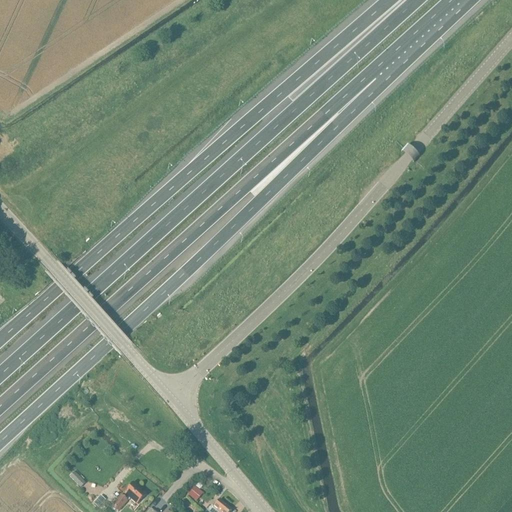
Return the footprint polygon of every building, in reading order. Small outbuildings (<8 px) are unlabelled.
[(404,150),(402,153),(404,155),(407,158),(412,162),(414,164),(415,162),(419,157),(417,155),(413,152),(409,148),(407,147),(404,150)] [(74,473),(69,477),(80,489),(85,484),(74,473)] [(136,506),(145,497),(132,485),(123,495),(129,501),(127,503),(133,508),(134,506),(136,506)] [(194,488),(187,495),(195,501),(201,494),(194,488)] [(93,504),(98,508),(105,501),(100,496),(93,504)] [(115,511),(119,511),(127,503),(119,496),(110,507),(115,511)] [(210,507),(205,511),(230,511),(231,511),(219,501),(213,508),(212,509),(210,507)]
